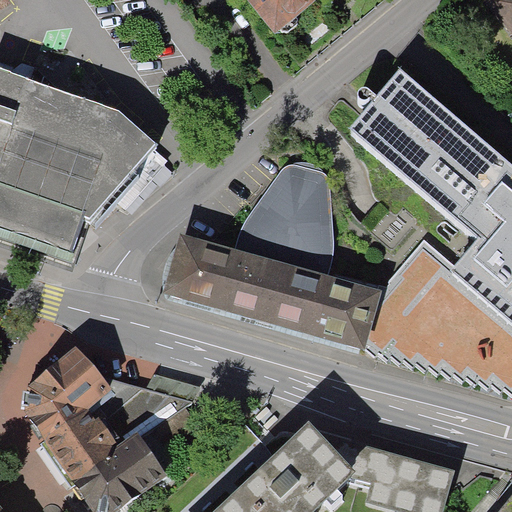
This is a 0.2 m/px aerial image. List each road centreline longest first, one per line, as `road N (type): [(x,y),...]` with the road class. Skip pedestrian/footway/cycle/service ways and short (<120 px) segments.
road 1 (residential): [(100,314),(132,247),(422,0)]
road 2 (tertiary): [(100,314),(511,434)]
